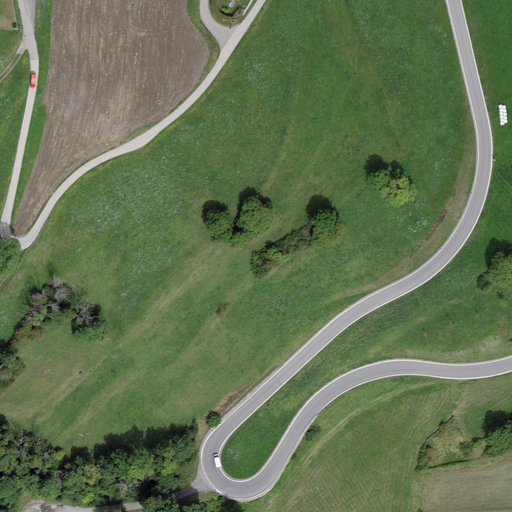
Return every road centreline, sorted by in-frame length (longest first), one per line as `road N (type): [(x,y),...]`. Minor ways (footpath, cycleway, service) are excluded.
road 1 (tertiary): [(511,366),(370,373),(323,400),(271,482),(254,489),(220,483),(210,461),(223,433),(348,319),(445,261),(474,218),(486,134),(455,0)]
road 2 (unclassified): [(19,0),(36,62),(7,225),(10,242),(21,246),(35,239),(62,191),(183,108),(232,42)]
